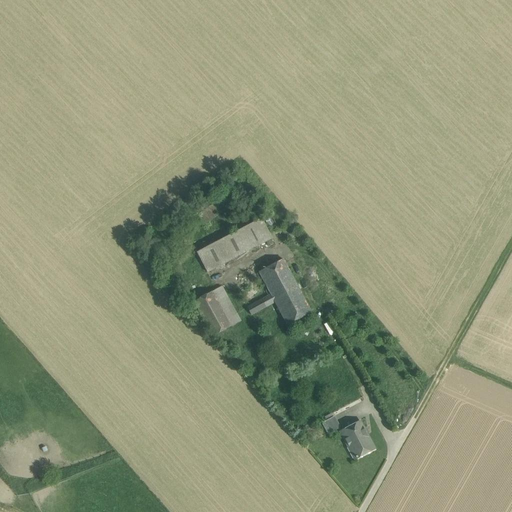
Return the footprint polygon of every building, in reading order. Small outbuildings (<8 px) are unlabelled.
[(215,200),(197,213),(205,223),(223,210),(215,200)] [(261,218),(197,253),(207,272),(271,237),(261,218)] [(283,259),(259,272),(271,294),(275,302),(287,325),(311,313),(283,259)] [(240,321),(221,287),(212,292),(230,327),(240,321)] [(230,327),(212,292),(193,302),(212,337),(230,327)] [(271,294),(247,307),(251,315),(275,302),(271,294)] [(322,423),(321,423),(327,434),(339,428),(333,417),(322,423)] [(359,421),(340,431),(355,460),(374,449),(359,421)]
